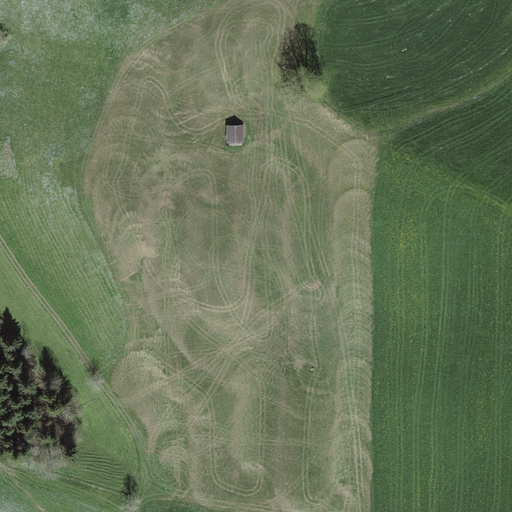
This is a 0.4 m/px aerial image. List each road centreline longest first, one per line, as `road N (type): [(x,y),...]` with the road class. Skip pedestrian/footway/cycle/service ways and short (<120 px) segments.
road 1 (track): [(138,511),(140,445),(132,422),(0,243)]
road 2 (track): [(384,149),(511,214)]
